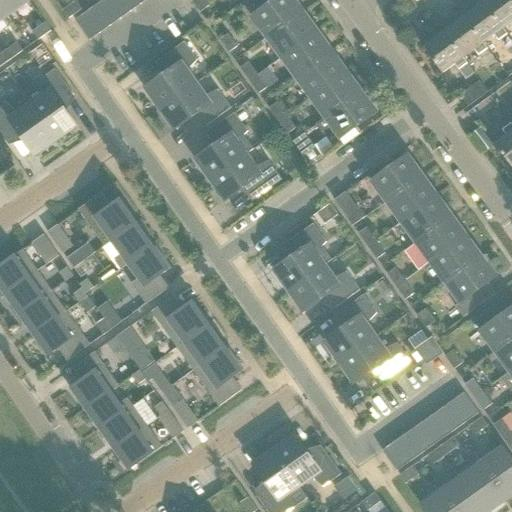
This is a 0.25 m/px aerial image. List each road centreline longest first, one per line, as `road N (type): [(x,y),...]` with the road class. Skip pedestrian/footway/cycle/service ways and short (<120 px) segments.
road 1 (residential): [(215,262),(425,107)]
road 2 (residential): [(303,381),(121,511)]
road 3 (residential): [(303,381),(355,452),(441,391)]
road 4 (residential): [(166,7),(81,63),(128,131)]
road 5 (residential): [(100,511),(0,363)]
road 6 (residential): [(128,131),(215,262)]
road 7 (residential): [(128,131),(0,221)]
road 8 (residential): [(215,262),(303,381)]
road 9 (residential): [(425,107),(511,224)]
road 10 (residential): [(352,5),(425,107)]
